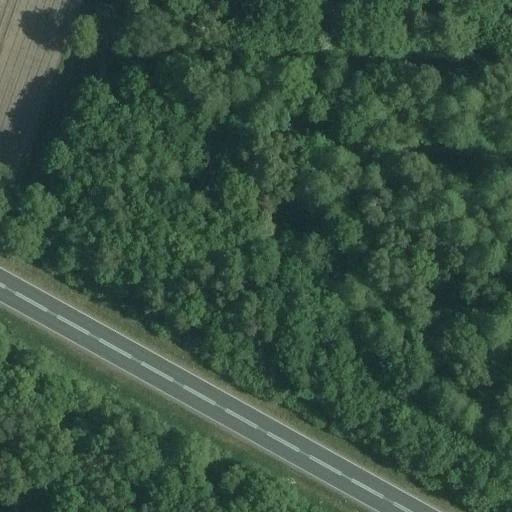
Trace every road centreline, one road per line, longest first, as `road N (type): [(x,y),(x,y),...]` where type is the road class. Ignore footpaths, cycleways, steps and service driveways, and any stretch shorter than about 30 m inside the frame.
road 1 (trunk): [(405,511),(0,285)]
road 2 (track): [(511,4),(112,10)]
